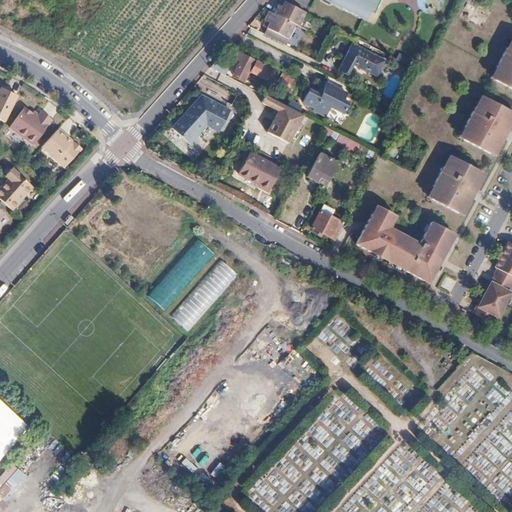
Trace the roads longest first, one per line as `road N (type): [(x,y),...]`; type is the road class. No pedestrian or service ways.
road 1 (residential): [(440,325),(124,144)]
road 2 (residential): [(254,0),(124,144)]
road 3 (residential): [(124,144),(0,277)]
road 4 (residential): [(0,55),(78,103),(124,144)]
road 5 (residential): [(440,325),(511,192)]
